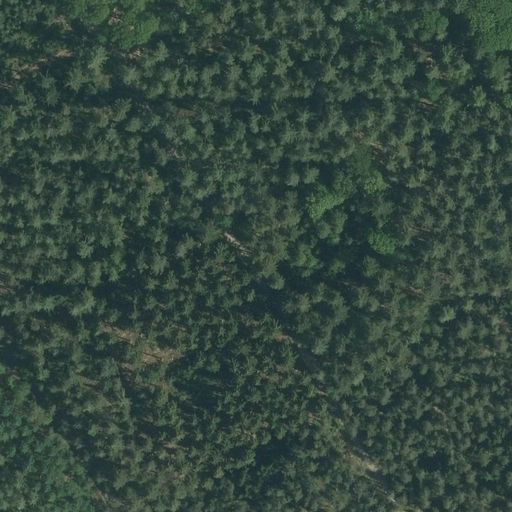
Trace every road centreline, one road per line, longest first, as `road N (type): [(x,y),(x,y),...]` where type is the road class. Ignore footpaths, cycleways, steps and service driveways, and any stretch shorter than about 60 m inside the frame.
road 1 (track): [(114,51),(400,511)]
road 2 (track): [(121,511),(0,336)]
